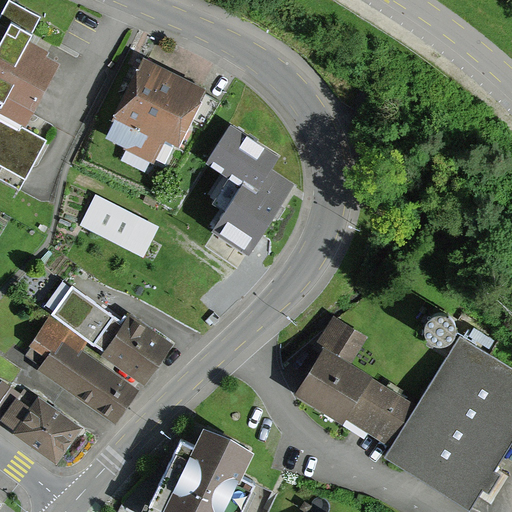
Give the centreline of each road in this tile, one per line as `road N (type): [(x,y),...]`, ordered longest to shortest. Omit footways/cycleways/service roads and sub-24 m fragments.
road 1 (tertiary): [(69,506),(306,267),(335,183),(311,107),(278,69),(139,0)]
road 2 (motorway): [(310,0),(511,112)]
road 3 (unclassified): [(402,0),(511,84)]
